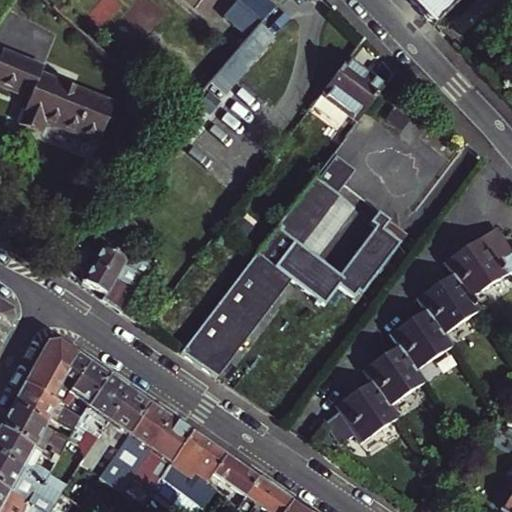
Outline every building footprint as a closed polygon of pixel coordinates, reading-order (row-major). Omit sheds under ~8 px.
[(40,0),(52,10),(61,0),(40,0)] [(263,0),(230,0),(219,13),(247,38),(209,83),(223,95),(271,35),(258,23),(272,7),(263,0)] [(414,0),(411,3),(434,27),(462,0),(414,0)] [(97,142),(113,103),(39,74),(41,67),(0,50),(0,51),(0,85),(20,93),(18,100),(26,103),(18,124),(38,132),(43,120),(97,142)] [(347,62),(321,96),(358,123),(383,89),(347,62)] [(337,291),(354,307),(405,238),(377,217),(369,227),(374,231),(337,280),(313,261),(298,249),(336,199),(332,196),(339,188),(320,173),(180,356),(215,380),(289,284),(322,310),(337,291)] [(352,211),(336,199),(298,249),(313,261),(352,211)] [(506,274),(511,263),(511,253),(511,255),(494,231),(444,265),(452,277),(473,308),(471,302),(509,276),(506,274)] [(104,298),(101,302),(120,315),(154,263),(143,253),(142,263),(123,263),(105,247),(96,261),(88,255),(81,266),(89,272),(82,284),(104,298)] [(473,308),(452,277),(417,301),(425,313),(442,339),(477,314),(473,308)] [(0,305),(0,330),(6,335),(13,323),(11,313),(0,305)] [(450,351),(442,339),(425,313),(390,337),(398,349),(415,375),(450,351)] [(23,387),(48,403),(61,379),(75,357),(56,344),(46,345),(23,387)] [(423,386),(415,375),(398,349),(363,373),(371,385),(388,411),(423,386)] [(75,357),(61,379),(71,386),(62,403),(59,409),(66,414),(76,399),(88,407),(107,379),(75,357)] [(91,447),(128,393),(107,379),(88,407),(78,421),(74,430),(67,442),(64,448),(63,450),(73,456),(80,446),(88,452),(89,450),(93,453),(96,450),(91,447)] [(395,421),(388,411),(371,385),(336,409),(339,414),(325,424),(340,447),(354,437),(360,445),(395,421)] [(66,414),(59,409),(54,406),(48,403),(23,387),(11,409),(45,429),(49,421),(66,432),(69,427),(74,430),(78,421),(66,414)] [(149,407),(128,393),(91,447),(96,450),(93,453),(89,450),(88,452),(77,467),(88,475),(107,447),(117,454),(149,407)] [(149,407),(117,454),(99,480),(111,488),(116,480),(138,448),(147,454),(169,421),(149,407)] [(57,450),(53,456),(58,459),(63,450),(64,448),(60,446),(63,440),(45,429),(11,409),(0,428),(0,430),(33,450),(39,440),(57,450)] [(151,473),(160,480),(190,436),(169,421),(147,454),(133,475),(138,478),(135,482),(142,487),(151,473)] [(494,428),(487,438),(496,444),(503,434),(494,428)] [(0,430),(0,459),(43,486),(47,480),(53,469),(30,455),(33,450),(0,430)] [(160,480),(176,493),(193,474),(205,485),(210,478),(224,458),(190,436),(160,480)] [(138,448),(116,480),(125,486),(130,479),(133,475),(147,454),(138,448)] [(224,458),(210,478),(243,501),(257,481),(224,458)] [(0,459),(0,489),(25,505),(27,506),(30,508),(36,511),(49,511),(59,497),(58,496),(43,486),(0,459)] [(217,495),(236,511),(243,501),(210,478),(205,485),(217,495)] [(47,480),(43,486),(58,496),(62,490),(47,480)] [(236,511),(242,511),(248,505),(258,511),(284,511),(290,504),(257,481),(243,501),(236,511)] [(0,489),(0,511),(36,511),(30,508),(27,511),(23,511),(27,506),(25,505),(0,489)] [(511,511),(511,494),(501,511),(502,511),(511,511)]
